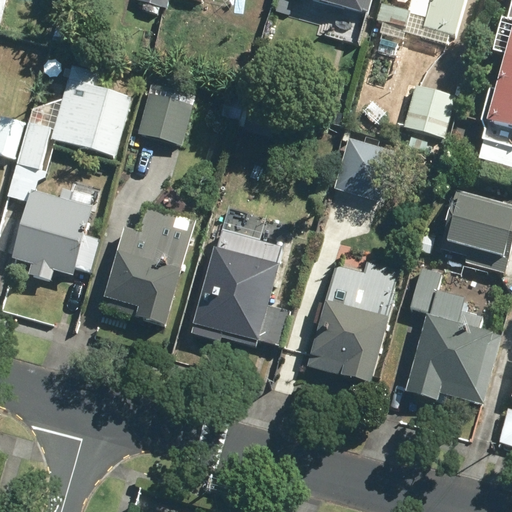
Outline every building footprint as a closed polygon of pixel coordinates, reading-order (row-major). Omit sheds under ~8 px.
[(135,0),(135,1),(145,3),(143,11),(155,15),(158,5),(162,7),(163,0),(135,0)] [(372,2),(366,0),(353,0),(346,29),(363,34),(372,2)] [(416,0),(413,13),(381,5),(376,21),(405,29),(409,13),(428,19),(422,39),(446,45),(449,35),(456,37),(466,0),(416,0)] [(511,0),(487,0),(483,13),(497,16),(501,0),(511,0),(506,20),(502,18),(492,55),(502,57),(483,128),(487,129),(479,159),(511,168),(511,0)] [(306,26),(301,46),(342,55),(346,35),(306,26)] [(442,47),(432,84),(456,90),(466,54),(442,47)] [(134,101),(69,83),(52,143),(118,161),(134,101)] [(151,88),(138,133),(180,145),(192,99),(151,88)] [(459,99),(417,89),(407,131),(449,141),(459,99)] [(222,114),(221,119),(242,123),(248,103),(227,97),(222,114)] [(340,111),(327,107),(324,118),(338,122),(340,111)] [(26,125),(1,118),(0,122),(0,157),(15,161),(26,125)] [(51,131),(29,125),(8,201),(27,204),(37,186),(51,131)] [(397,152),(348,140),(335,192),(384,204),(397,152)] [(95,208),(34,191),(14,264),(32,270),(30,278),(49,283),(52,274),(75,281),(77,271),(91,274),(100,241),(87,237),(95,208)] [(511,244),(511,208),(456,193),(443,240),(447,240),(444,251),(466,257),(465,262),(504,273),(511,244)] [(133,313),(163,323),(190,222),(148,211),(141,235),(126,230),(107,298),(110,299),(107,309),(132,316),(133,313)] [(278,250),(222,234),(218,252),(213,251),(190,333),(218,341),(219,337),(254,346),(276,268),(273,267),(278,250)] [(435,237),(420,234),(416,252),(431,255),(435,237)] [(362,275),(335,268),(308,370),(373,387),(396,298),(393,297),(400,273),(365,264),(362,275)] [(429,313),(406,391),(435,399),(438,391),(480,402),(498,339),(476,333),(480,320),(457,313),(461,298),(437,292),(442,277),(422,271),(411,309),(429,313)] [(500,445),(511,448),(511,412),(509,412),(500,445)]
